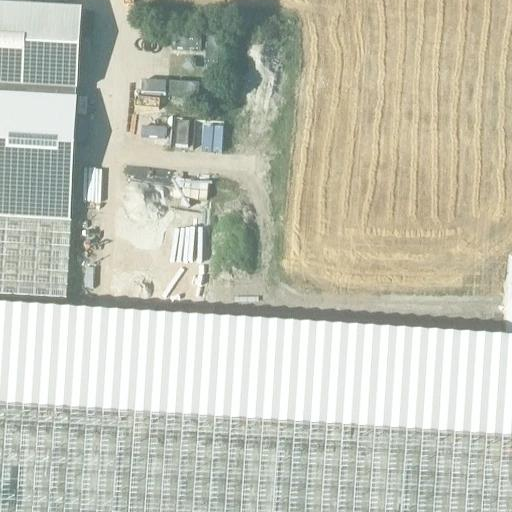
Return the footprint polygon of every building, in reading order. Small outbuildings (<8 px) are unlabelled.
[(0,219),(70,224),(70,223),(77,103),(76,102),(76,94),(77,94),(82,14),(0,9),(0,219)] [(172,39),(172,51),(201,52),(202,40),(172,39)] [(207,40),(206,70),(218,70),(219,41),(207,40)] [(205,74),(203,104),(215,104),(217,75),(205,74)] [(142,84),(141,95),(166,97),(166,85),(142,84)] [(170,85),(170,97),(199,98),(199,86),(170,85)] [(0,298),(66,302),(71,225),(70,224),(0,219),(0,298)] [(0,511),(511,511),(511,344),(314,332),(280,330),(65,316),(66,302),(0,298),(0,511)]
